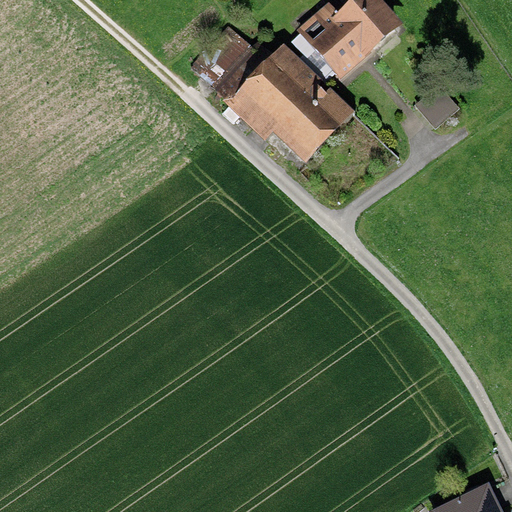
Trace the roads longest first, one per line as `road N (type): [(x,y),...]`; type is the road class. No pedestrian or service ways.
road 1 (residential): [(511,466),(445,341),(193,102)]
road 2 (track): [(193,102),(84,0)]
